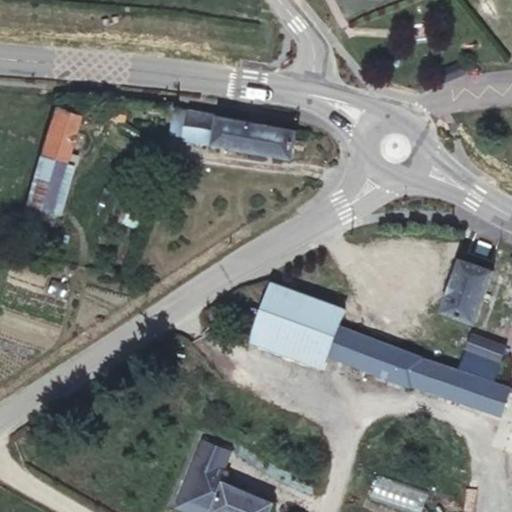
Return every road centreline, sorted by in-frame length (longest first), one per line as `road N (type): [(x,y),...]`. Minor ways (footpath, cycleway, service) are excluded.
road 1 (unclassified): [(0,421),(377,174)]
road 2 (tertiary): [(310,94),(0,58)]
road 3 (unknown): [(178,307),(225,338),(342,384)]
road 4 (tertiary): [(421,172),(435,142),(422,114),(392,106),(362,131)]
